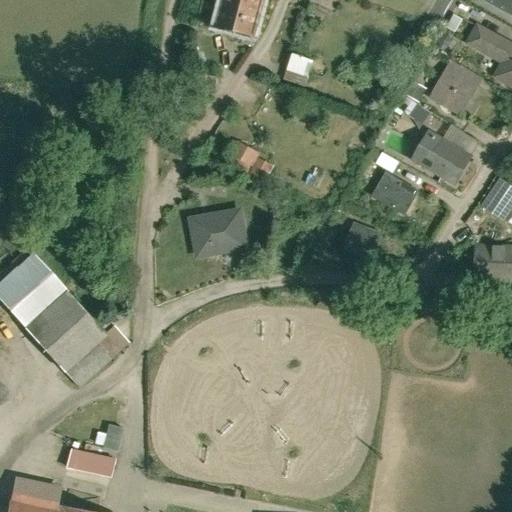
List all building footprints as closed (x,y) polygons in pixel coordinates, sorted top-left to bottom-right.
[(264,0),(221,0),(214,30),(253,40),(264,0)] [(476,0),(475,1),(499,17),(510,0),(476,0)] [(511,45),(477,25),(465,45),(501,66),(492,81),(511,92),(511,45)] [(313,86),(322,60),(300,52),(291,79),(313,86)] [(430,98),(463,118),(487,77),(454,57),(430,98)] [(427,104),(420,115),(430,123),(437,112),(427,104)] [(427,135),(410,164),(444,184),(461,155),(427,135)] [(242,141),(233,168),(272,181),(279,162),(265,157),(268,149),(242,141)] [(386,171),(370,198),(401,217),(418,190),(386,171)] [(511,181),(506,178),(488,206),(511,220),(511,181)] [(193,219),(199,260),(247,254),(242,213),(193,219)] [(342,217),(330,250),(370,264),(382,231),(342,217)] [(511,248),(469,248),(468,283),(511,283),(511,248)] [(98,340),(26,257),(0,279),(0,310),(71,393),(124,347),(109,331),(98,340)] [(71,447),(64,478),(107,488),(120,431),(106,428),(100,454),(71,447)] [(125,511),(126,510),(14,486),(8,511),(125,511)]
